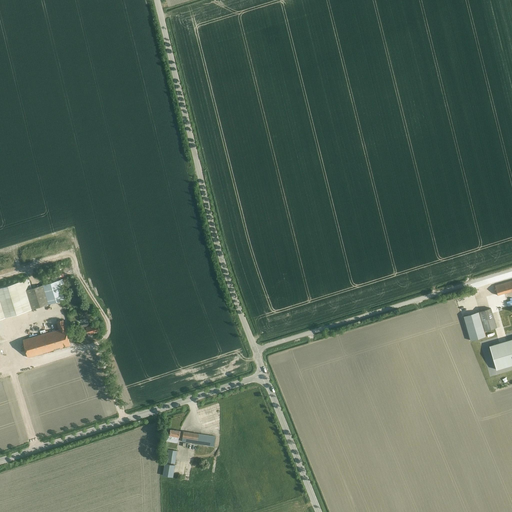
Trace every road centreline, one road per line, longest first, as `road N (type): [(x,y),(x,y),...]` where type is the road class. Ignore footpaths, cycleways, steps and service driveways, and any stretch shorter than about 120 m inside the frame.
road 1 (unclassified): [(254,349),(213,233),(156,0)]
road 2 (tertiary): [(0,461),(263,374)]
road 3 (unclassified): [(254,349),(511,270)]
road 4 (unknown): [(125,420),(101,355),(90,347),(0,371)]
road 5 (tertiary): [(317,511),(263,374)]
